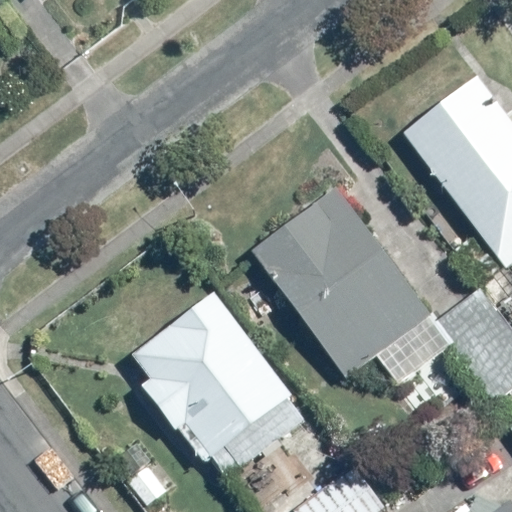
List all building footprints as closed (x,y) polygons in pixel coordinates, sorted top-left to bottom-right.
[(511,125),(474,81),(401,138),(507,274),(511,269),(511,125)] [(431,321),(331,188),(250,257),(343,384),(431,321)] [(511,394),(511,341),(476,295),(438,325),(503,401),(511,394)] [(291,403),(209,301),(131,362),(143,383),(134,392),(173,438),(185,430),(211,464),(225,481),(300,422),(287,409),(291,403)] [(382,511),(350,473),(297,511),(382,511)]
